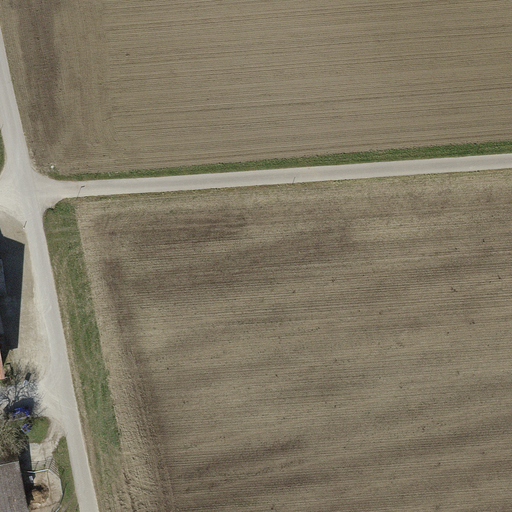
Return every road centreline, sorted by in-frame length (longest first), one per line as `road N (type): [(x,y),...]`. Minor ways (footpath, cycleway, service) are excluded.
road 1 (track): [(511,162),(0,200)]
road 2 (unclassified): [(0,62),(91,511)]
